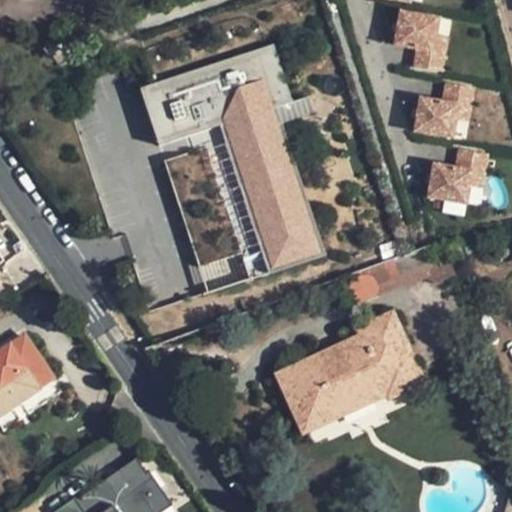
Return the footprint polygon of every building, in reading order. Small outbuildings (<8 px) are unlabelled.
[(451,20),(411,13),(405,48),(429,51),(445,55),(451,20)] [(465,23),(451,20),(445,55),(458,57),(465,23)] [(258,39),(128,89),(149,145),(209,123),(265,267),(321,245),(272,115),(266,100),(280,95),(258,39)] [(445,55),(429,51),(426,72),(455,77),(458,57),(445,55)] [(487,90),(458,85),(454,105),(470,107),(484,110),(487,90)] [(280,95),(266,100),(272,115),(301,104),(296,89),(280,95)] [(454,105),(431,100),(425,135),(465,142),(470,107),(454,105)] [(484,110),(470,107),(465,142),(478,145),(484,110)] [(209,123),(149,145),(155,161),(197,145),(247,274),(265,267),(209,123)] [(197,145),(155,161),(204,291),(247,274),(197,145)] [(468,153),(465,173),(481,175),(494,178),(498,158),(468,153)] [(465,173),(442,168),(436,203),(475,210),(481,175),(465,173)] [(494,178),(481,175),(475,210),(488,212),(494,178)] [(368,271),(370,276),(374,281),(375,284),(374,295),(377,297),(423,279),(424,277),(421,271),(430,267),(424,250),(368,271)] [(451,280),(446,265),(428,272),(434,288),(451,280)] [(425,383),(393,308),(353,327),(357,334),(276,371),(303,434),(374,402),(376,407),(425,383)] [(0,347),(0,416),(56,380),(26,332),(0,347)] [(56,380),(0,416),(0,426),(5,434),(66,396),(56,380)] [(151,511),(167,501),(147,473),(144,474),(133,458),(70,504),(75,511),(151,511)]
